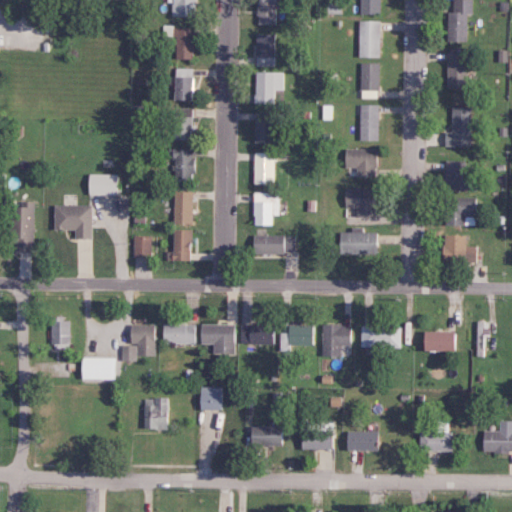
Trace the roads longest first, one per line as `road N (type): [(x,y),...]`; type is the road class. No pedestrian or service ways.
road 1 (residential): [(511,483),(0,476)]
road 2 (residential): [(511,288),(0,284)]
road 3 (residential): [(226,287),(230,0)]
road 4 (residential): [(410,287),(413,0)]
road 5 (residential): [(22,511),(27,285)]
